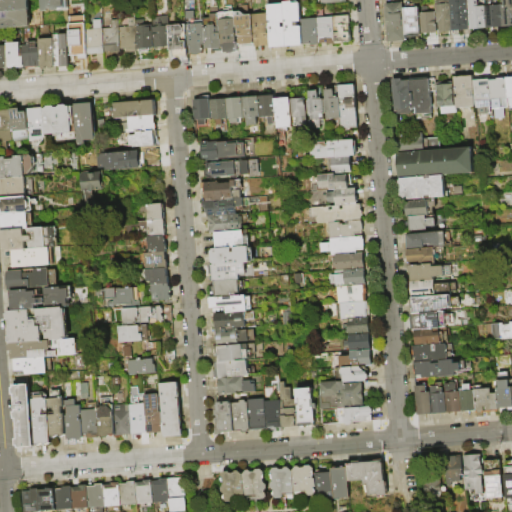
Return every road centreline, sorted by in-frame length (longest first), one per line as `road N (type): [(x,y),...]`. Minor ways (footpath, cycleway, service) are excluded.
road 1 (residential): [(371,63),(400,440)]
road 2 (residential): [(173,78),(201,455)]
road 3 (residential): [(201,455),(0,470)]
road 4 (residential): [(400,440),(201,455)]
road 5 (residential): [(371,63),(173,78)]
road 6 (residential): [(173,78),(0,91)]
road 7 (residential): [(511,51),(371,63)]
road 8 (residential): [(0,389),(7,511)]
